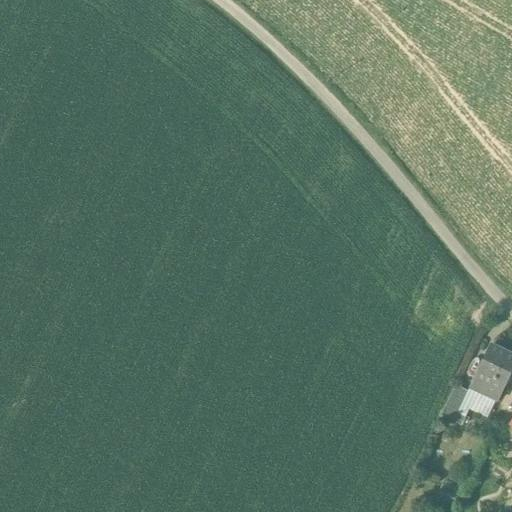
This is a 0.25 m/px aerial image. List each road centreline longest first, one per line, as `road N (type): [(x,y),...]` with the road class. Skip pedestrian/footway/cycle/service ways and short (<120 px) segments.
road 1 (track): [(511,310),(348,116),(218,0)]
road 2 (track): [(0,195),(92,0)]
